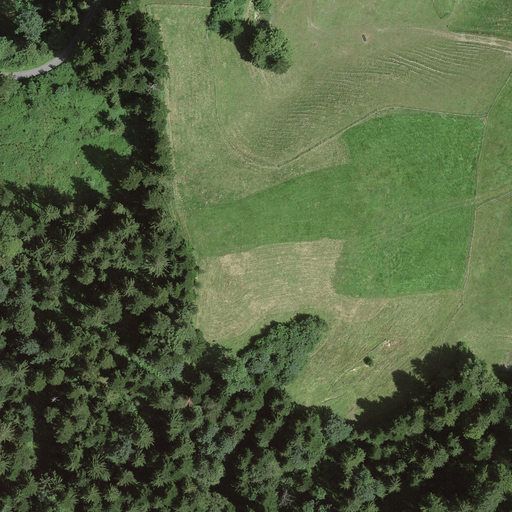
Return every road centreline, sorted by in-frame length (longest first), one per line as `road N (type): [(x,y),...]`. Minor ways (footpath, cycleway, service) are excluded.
road 1 (track): [(185,337),(191,263),(170,208),(160,64),(151,30),(130,0)]
road 2 (track): [(0,76),(37,71),(65,55),(98,0)]
